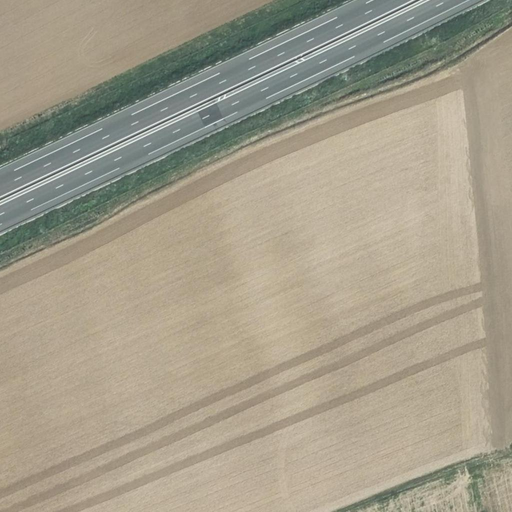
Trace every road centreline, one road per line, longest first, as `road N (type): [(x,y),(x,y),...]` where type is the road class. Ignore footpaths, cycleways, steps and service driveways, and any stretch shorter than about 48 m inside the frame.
road 1 (motorway): [(0,214),(445,0)]
road 2 (motorway): [(391,0),(0,185)]
road 3 (track): [(511,442),(340,511)]
